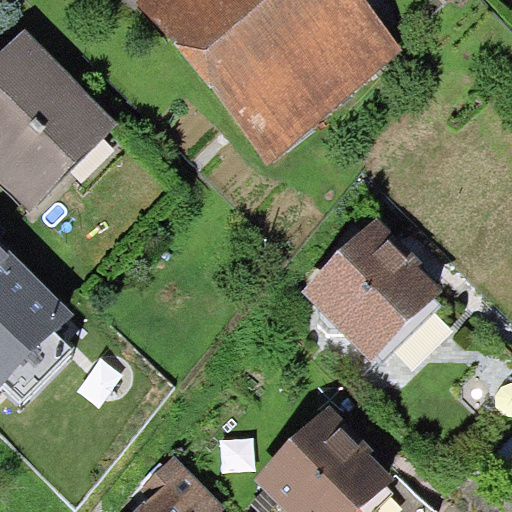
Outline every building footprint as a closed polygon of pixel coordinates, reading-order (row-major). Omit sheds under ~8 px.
[(357,0),(146,0),(136,8),(269,167),(404,55),(357,0)] [(25,34),(0,58),(0,184),(32,216),(120,127),(25,34)] [(380,221),(301,295),(371,369),(444,300),(419,273),(424,268),(380,221)] [(0,399),(77,321),(0,245),(0,399)] [(398,474),(331,409),(256,487),(281,511),(368,511),(395,484),(391,481),(398,474)] [(225,511),(227,510),(175,458),(144,489),(154,499),(141,511),(225,511)]
